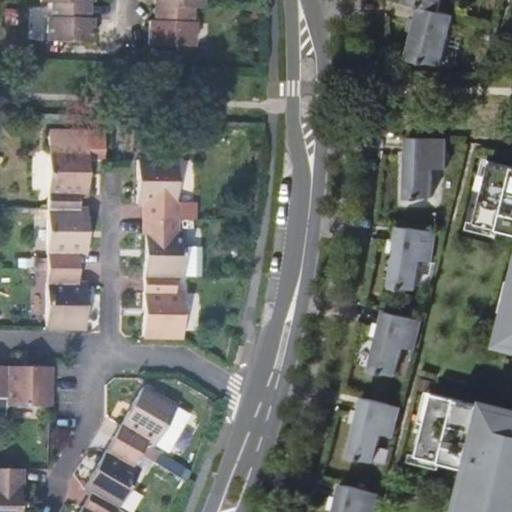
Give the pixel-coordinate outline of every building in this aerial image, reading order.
[(45,18),(44,42),(89,44),(90,19),(85,19),(86,0),(38,0),(39,4),(49,4),(49,18),(45,18)] [(147,22),(147,46),(191,48),(192,23),(189,23),(190,9),(201,10),(201,0),(153,0),(152,22),(147,22)] [(406,0),(406,2),(421,6),(440,10),(442,0),(406,0)] [(421,6),(409,56),(443,65),(455,14),(440,10),(421,6)] [(49,134),(48,211),(80,211),(80,203),(81,195),(88,195),(89,159),(105,160),(106,136),(82,136),(49,134)] [(409,137),(407,196),(422,197),(422,195),(433,195),(434,166),(447,167),(448,138),(409,137)] [(138,181),(137,204),(146,204),(146,212),(146,219),(177,220),(196,220),(197,205),(178,205),(178,160),(139,160),(138,181)] [(511,165),(493,160),(477,223),(511,231),(511,299),(509,313),(511,314),(511,318),(507,341),(511,342),(511,165)] [(48,211),(47,270),(79,271),(79,261),(80,254),(87,254),(88,211),(80,211),(48,211)] [(177,235),(177,220),(146,219),(145,228),(145,235),(145,277),(176,278),(185,278),(201,278),(202,248),(186,247),(185,235),(177,235)] [(406,221),(406,281),(420,281),(420,279),(432,279),(432,249),(445,249),(445,221),(406,221)] [(47,270),(46,328),(86,329),(87,285),(79,285),(79,279),(79,271),(47,270)] [(176,294),(176,278),(145,277),(145,285),(145,294),(144,337),(183,337),(184,294),(176,294)] [(383,312),(368,370),(382,373),(383,372),(394,375),(401,346),(414,349),(420,321),(383,312)] [(50,368),(7,367),(0,367),(0,397),(6,398),(5,407),(50,408),(50,368)] [(143,389),(122,426),(118,432),(114,439),(140,455),(149,442),(155,446),(177,409),(143,389)] [(511,511),(511,411),(435,393),(419,455),(470,468),(459,511),(511,511)] [(361,399),(347,456),(361,460),(361,458),(373,461),(379,433),(392,436),(399,408),(361,399)] [(188,416),(177,409),(155,446),(166,453),(188,416)] [(133,468),(140,455),(114,439),(110,446),(107,453),(84,490),(92,494),(118,510),(140,473),(133,468)] [(0,511),(21,511),(21,509),(22,485),(21,469),(0,468),(0,511)] [(373,511),(377,494),(340,485),(333,511),(373,511)] [(116,511),(118,510),(92,494),(83,508),(81,511),(116,511)]
